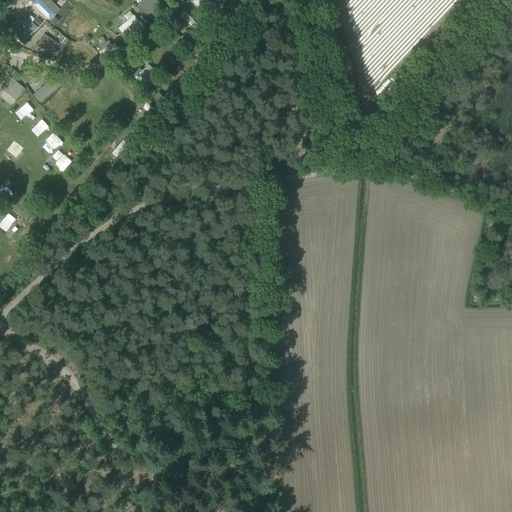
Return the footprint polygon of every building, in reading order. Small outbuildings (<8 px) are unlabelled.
[(48,20),(59,8),(50,0),(35,0),(31,5),(48,20)] [(129,38),(142,24),(127,10),(122,16),(126,19),(118,28),(129,38)] [(59,32),(65,26),(70,31),(67,34),(74,42),(93,25),(88,19),(83,23),(72,11),(55,27),(59,32)] [(26,15),(10,31),(21,43),(38,28),(26,15)] [(121,15),(113,22),(118,27),(125,20),(121,15)] [(176,33),(172,37),(176,41),(180,37),(176,33)] [(58,55),(62,44),(44,38),(40,49),(58,55)] [(72,51),(87,60),(93,49),(79,40),(72,51)] [(140,52),(135,56),(141,62),(145,58),(140,52)] [(133,74),(140,82),(148,75),(141,66),(133,74)] [(0,96),(10,106),(25,89),(9,75),(0,85),(0,96)] [(33,93),(41,102),(58,85),(50,77),(33,93)] [(115,89),(124,92),(127,84),(118,81),(115,89)] [(55,158),(62,165),(70,157),(63,150),(55,158)] [(0,189),(0,194),(6,201),(12,195),(3,187),(0,189)] [(0,226),(9,230),(14,217),(4,213),(0,223),(0,226)]
